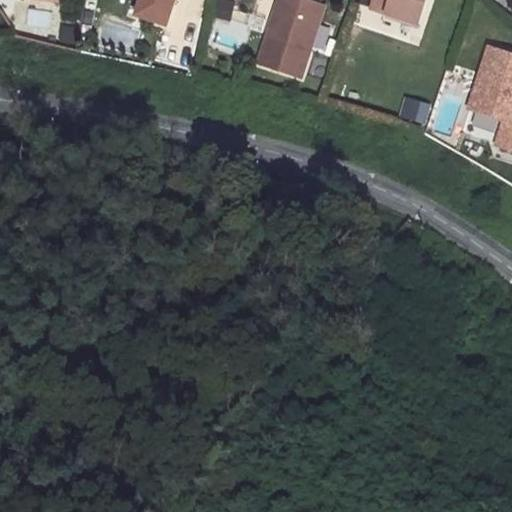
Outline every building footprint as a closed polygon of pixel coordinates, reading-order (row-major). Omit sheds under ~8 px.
[(144,0),(139,16),(169,26),(177,0),(144,0)] [(261,65),(303,79),(326,7),(303,0),(281,0),(279,9),(284,11),(275,38),(270,37),(261,65)] [(374,0),(372,9),(419,26),(428,0),(374,0)] [(511,57),(492,50),(471,112),(505,124),(497,148),(511,153),(511,57)] [(430,105),(404,97),(398,115),(424,123),(430,105)]
